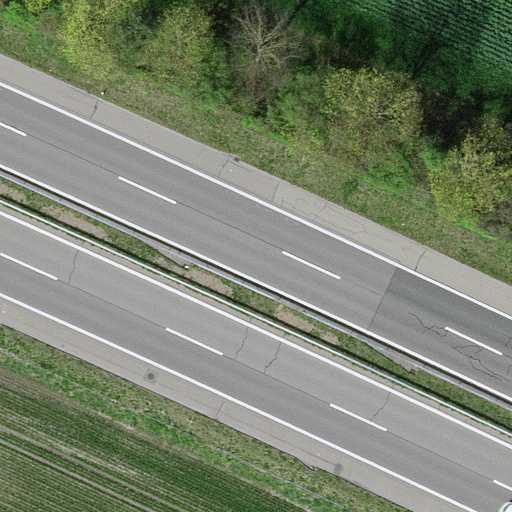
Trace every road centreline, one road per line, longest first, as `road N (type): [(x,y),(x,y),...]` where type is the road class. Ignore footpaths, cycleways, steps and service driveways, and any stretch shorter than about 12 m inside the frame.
road 1 (motorway): [(511,359),(0,123)]
road 2 (motorway): [(0,252),(511,488)]
road 3 (track): [(511,167),(134,0)]
